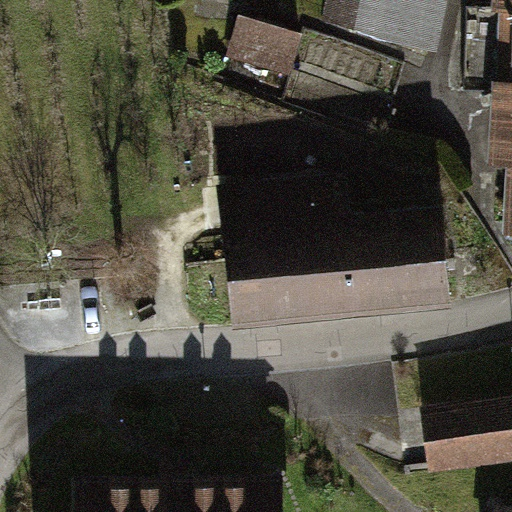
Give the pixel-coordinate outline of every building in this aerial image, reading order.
[(460,0),(457,0),(338,0),(331,32),(448,57),(460,0)] [(511,8),(506,8),(499,120),(511,120),(511,8)] [(315,39),(248,22),(236,67),(303,84),(315,39)] [(511,120),(499,120),(492,232),(511,233),(511,120)] [(349,181),(231,191),(242,330),(466,311),(458,207),(352,216),(349,181)] [(511,399),(431,408),(438,475),(511,467),(511,399)] [(296,511),(297,476),(68,469),(67,511),(296,511)]
